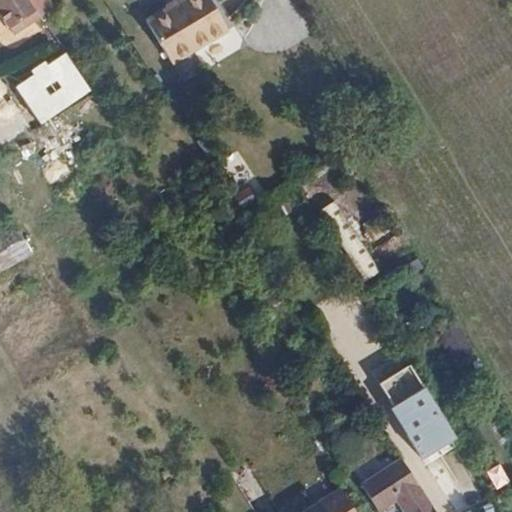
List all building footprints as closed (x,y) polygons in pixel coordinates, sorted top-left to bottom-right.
[(24,26),(38,17),(26,0),(0,0),(0,18),(7,28),(19,19),(24,26)] [(26,0),(38,17),(52,7),(47,0),(26,0)] [(166,8),(146,20),(172,63),(227,30),(208,0),(185,0),(168,11),(166,8)] [(166,8),(168,11),(185,0),(172,0),(165,5),(166,8)] [(11,35),(24,26),(19,19),(7,28),(11,35)] [(316,208),(361,281),(378,270),(333,198),(316,208)] [(0,248),(0,269),(30,252),(21,237),(0,248)] [(373,246),(380,261),(401,251),(395,237),(373,246)] [(146,266),(139,271),(143,278),(151,274),(146,266)] [(453,323),(433,335),(452,367),(472,355),(453,323)] [(402,361),(368,383),(417,458),(451,436),(402,361)] [(434,511),(400,458),(359,484),(376,509),(395,498),(403,511),(434,511)] [(350,511),(334,486),(292,511),(350,511)]
